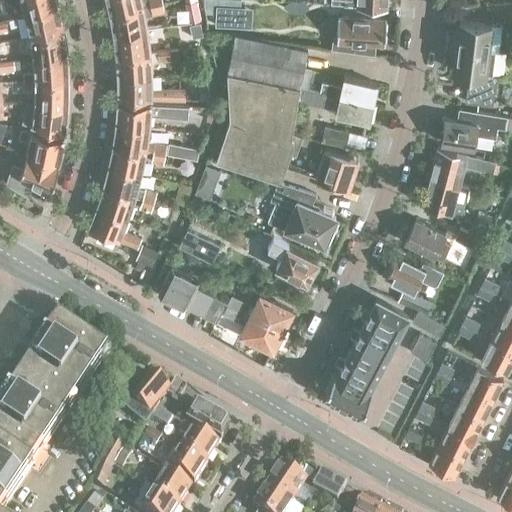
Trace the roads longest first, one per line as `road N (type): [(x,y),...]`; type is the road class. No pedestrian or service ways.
road 1 (residential): [(283,406),(389,187),(412,100),(421,0)]
road 2 (residential): [(34,272),(88,143),(82,0)]
road 3 (secondary): [(283,406),(34,272)]
road 4 (secondary): [(461,510),(283,406)]
road 5 (residential): [(219,511),(283,406)]
